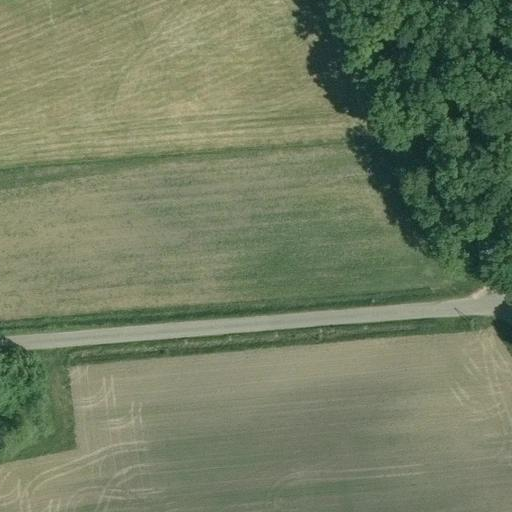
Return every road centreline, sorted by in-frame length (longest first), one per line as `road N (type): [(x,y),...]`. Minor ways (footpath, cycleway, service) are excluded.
road 1 (unclassified): [(507,305),(0,342)]
road 2 (unclassified): [(371,0),(507,305)]
